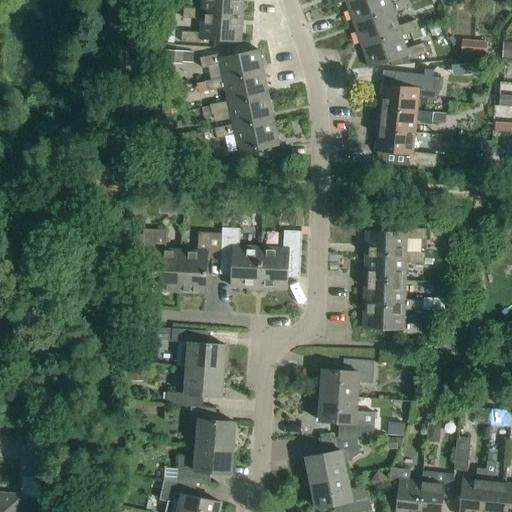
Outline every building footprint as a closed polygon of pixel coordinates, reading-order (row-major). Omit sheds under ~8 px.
[(243,18),(243,0),(202,0),(202,10),(184,9),(183,19),(201,20),(202,16),(243,18)] [(388,0),(349,0),(346,1),(354,24),(392,11),(394,15),(411,9),(408,0),(404,0),(390,5),(388,0)] [(398,27),(394,15),(392,11),(354,24),(362,47),(400,33),(402,37),(410,34),(419,31),(416,21),(398,27)] [(202,16),(201,20),(201,34),(182,33),(181,43),(201,44),(201,40),(241,43),(243,18),(202,16)] [(438,26),(429,30),(432,37),(441,34),(438,26)] [(425,38),(423,30),(419,31),(410,34),(413,42),(425,38)] [(406,50),(402,37),(400,33),(362,47),(370,69),(407,56),(409,60),(427,54),(424,44),(406,50)] [(461,55),(486,57),(487,43),(462,41),(461,55)] [(511,44),(503,44),(502,58),(511,58),(511,44)] [(192,61),(193,52),(166,50),(165,64),(183,65),(183,60),(192,61)] [(224,83),(264,75),(259,51),(220,59),(219,55),(200,59),(202,69),(220,65),(223,79),(224,83)] [(474,75),(474,66),(461,67),(462,76),(474,75)] [(269,99),(264,75),(224,83),(223,79),(205,83),(207,93),(225,89),(228,102),(229,107),(269,99)] [(417,112),(418,104),(428,105),(437,99),(438,92),(441,90),(442,80),(404,76),(403,88),(382,86),(380,108),(417,112)] [(499,105),(511,106),(511,96),(499,95),(499,105)] [(174,97),(166,96),(164,115),(173,116),(174,97)] [(475,96),(475,104),(486,105),(486,96),(475,96)] [(234,131),(274,123),(269,99),(229,107),(228,102),(210,106),(212,116),(230,112),(233,126),(234,131)] [(415,134),(416,122),(432,124),(433,114),(417,112),(380,108),(378,130),(415,134)] [(434,114),(433,122),(443,123),(443,121),(446,121),(446,115),(434,114)] [(239,155),(279,147),(274,123),(234,131),(233,126),(215,129),(217,140),(235,136),(239,155)] [(415,134),(378,130),(375,152),(409,155),(408,166),(435,169),(437,156),(413,153),(415,134)] [(130,201),(129,216),(145,217),(146,202),(130,201)] [(223,220),(224,203),(215,203),(214,220),(223,220)] [(303,206),(290,205),(289,226),(303,226),(303,206)] [(222,235),(221,261),(220,275),(232,276),(231,288),(248,288),(248,291),(259,291),(262,249),(240,248),(241,230),(222,229),(222,235)] [(442,229),(442,237),(450,237),(451,229),(442,229)] [(425,240),(427,230),(406,230),(406,234),(366,233),(366,257),(406,258),(406,253),(407,240),(425,240)] [(179,293),(181,253),(166,252),(167,232),(144,231),(142,257),(154,257),(152,291),(179,293)] [(284,250),(262,249),(259,291),(271,292),(271,290),(287,290),(299,291),(300,279),(302,233),(284,232),(284,250)] [(181,253),(179,293),(205,294),(207,260),(221,261),(222,235),(199,234),(198,254),(181,253)] [(365,281),(405,283),(406,264),(425,264),(425,254),(406,253),(406,258),(366,257),(365,281)] [(405,301),(405,283),(365,281),(364,306),(405,307),(405,311),(423,312),(424,301),(405,301)] [(405,307),(364,306),(363,330),(403,331),(403,335),(423,336),(423,325),(404,325),(405,311),(405,307)] [(145,338),(145,327),(134,327),(133,337),(145,338)] [(187,369),(223,372),(225,346),(201,344),(202,332),(173,330),(172,343),(189,344),(187,369)] [(323,371),(321,397),(357,399),(358,383),(372,384),(374,363),(349,361),(348,372),(323,371)] [(144,365),(130,365),(130,382),(143,382),(144,365)] [(223,372),(187,369),(185,395),(168,393),(167,406),(191,408),(196,408),(197,396),(221,398),(223,372)] [(357,399),(321,397),(319,423),(345,424),(344,439),(357,439),(374,438),(375,415),(356,413),(357,399)] [(199,421),(197,446),(233,449),(235,423),(215,421),(216,410),(196,408),(191,408),(190,420),(199,421)] [(511,410),(498,409),(496,426),(511,427),(511,410)] [(29,412),(27,444),(57,446),(59,414),(29,412)] [(439,443),(440,425),(427,424),(426,442),(439,443)] [(386,437),(386,450),(397,450),(397,437),(386,437)] [(454,471),(467,473),(470,439),(457,438),(454,471)] [(347,477),(344,464),(360,454),(357,439),(344,439),(328,440),(331,454),(307,458),(312,484),(347,477)] [(233,449),(197,446),(196,459),(179,457),(177,483),(196,485),(210,486),(211,474),(231,475),(233,449)] [(477,469),(476,482),(463,480),(460,511),(482,511),(485,483),(487,462),(481,461),(481,469),(477,469)] [(503,511),(507,485),(494,483),(496,463),(487,462),(485,483),(482,511),(503,511)] [(396,511),(419,511),(422,483),(409,482),(410,472),(391,470),(389,493),(399,494),(396,511)] [(434,484),(422,483),(419,511),(441,511),(443,499),(452,499),(454,476),(435,474),(434,484)] [(368,511),(371,511),(369,499),(367,492),(349,488),(347,477),(312,484),(317,509),(341,505),(342,511),(368,511)] [(196,485),(177,483),(164,482),(160,501),(179,505),(177,511),(218,511),(221,504),(194,498),(196,485)] [(511,511),(511,485),(507,485),(503,511),(511,511)] [(41,511),(42,500),(0,496),(0,511),(41,511)]
